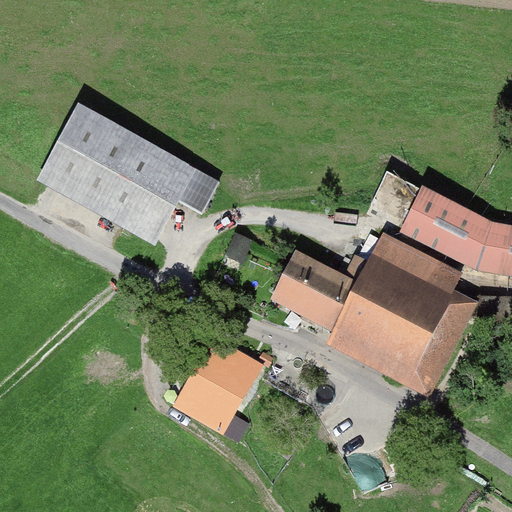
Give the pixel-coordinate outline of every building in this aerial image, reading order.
[(80,112),(42,184),(158,245),(180,203),(203,215),(219,186),(80,112)] [(511,227),(493,224),(423,190),(402,233),(478,273),(511,277),(511,227)] [(239,229),(229,251),(244,257),(254,235),(239,229)] [(334,333),(328,346),(431,397),(478,304),(455,292),(462,278),(381,239),(359,284),(334,333)] [(298,253),(273,303),(334,333),(359,284),(298,253)] [(215,339),(175,407),(225,436),(264,368),(215,339)]
